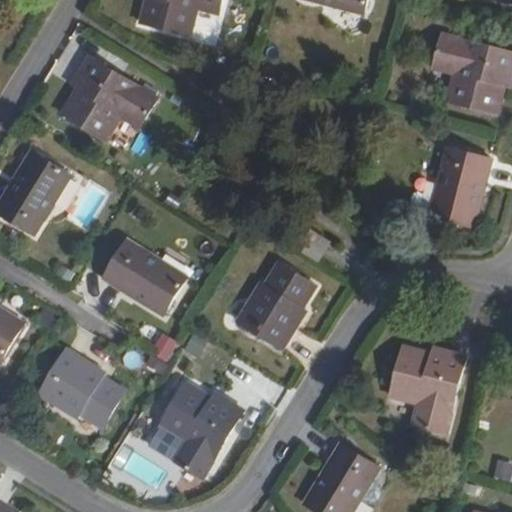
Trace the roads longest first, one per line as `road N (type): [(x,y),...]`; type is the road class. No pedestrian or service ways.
road 1 (residential): [(221,511),(261,476),(335,351),(383,291),(441,270),(510,285)]
road 2 (residential): [(72,0),(0,120)]
road 3 (residential): [(0,442),(107,511)]
road 4 (residential): [(106,330),(0,264)]
